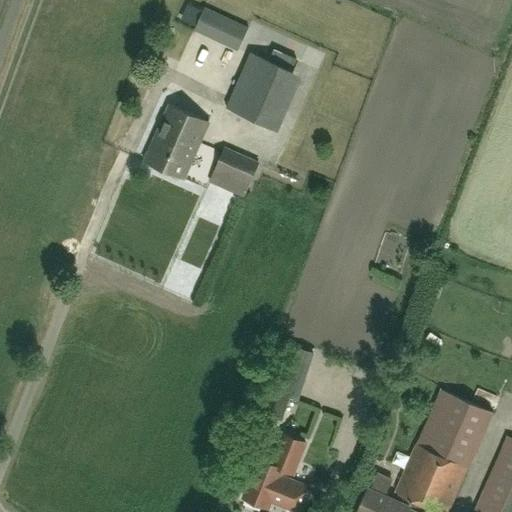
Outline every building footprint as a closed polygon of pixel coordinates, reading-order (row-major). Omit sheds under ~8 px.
[(238,51),(248,29),(205,9),(195,30),(238,51)] [(278,131),(303,75),(251,53),(226,108),(278,131)] [(186,178),(211,120),(172,103),(147,161),(186,178)] [(251,184),(260,162),(228,148),(218,170),(251,184)] [(386,253),(385,253),(381,264),(402,273),(414,243),(393,234),(386,253)] [(332,316),(320,350),(373,368),(384,334),(332,316)] [(299,401),(310,366),(284,357),(281,366),(266,410),(284,416),(290,398),(299,401)] [(402,492),(399,500),(393,511),(425,511),(429,504),(447,511),(450,511),(495,410),(447,389),(423,444),(419,443),(399,491),(402,492)] [(303,511),(313,488),(283,476),(286,469),(296,473),(308,442),(286,433),(274,463),(262,458),(246,497),(270,507),(273,500),(303,511)] [(476,511),(511,511),(511,439),(509,438),(476,511)] [(393,511),(399,500),(385,493),(391,479),(377,472),(359,511),(393,511)]
